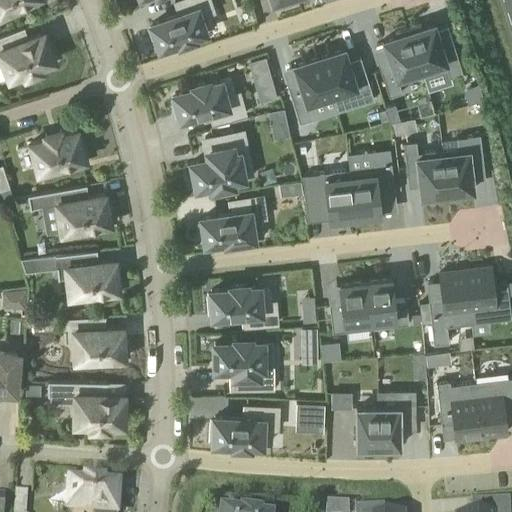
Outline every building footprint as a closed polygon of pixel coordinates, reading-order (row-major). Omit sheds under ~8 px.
[(0,0),(0,14),(30,0),(0,0)] [(209,15),(215,13),(210,0),(181,0),(175,2),(179,15),(152,23),(153,27),(149,28),(154,45),(158,44),(159,47),(178,41),(179,44),(194,39),(193,36),(205,33),(204,30),(213,27),(209,15)] [(76,20),(56,28),(62,40),(82,31),(76,20)] [(420,25),(407,29),(422,77),(446,69),(449,78),(462,73),(453,46),(442,50),(433,24),(421,28),(420,25)] [(22,41),(18,29),(17,29),(0,36),(0,55),(9,78),(23,72),(25,76),(41,70),(39,66),(54,60),(43,32),(22,41)] [(391,66),(380,70),(388,97),(401,92),(399,84),(422,77),(407,29),(395,33),(396,36),(383,40),(385,46),(391,66)] [(343,49),(318,57),(331,98),(347,93),(351,107),(373,100),(364,71),(351,75),(347,61),(343,49)] [(265,57),(248,61),(251,75),(269,70),(265,57)] [(299,82),(287,86),(299,124),(312,119),(308,105),(331,98),(318,57),(293,65),(294,65),(299,82)] [(175,97),(171,98),(176,115),(179,114),(180,118),(195,114),(208,110),(209,114),(212,123),(245,114),(239,92),(233,94),(229,78),(208,84),(207,82),(192,86),(193,88),(174,94),(175,97)] [(272,84),(255,88),(258,102),(276,97),(272,84)] [(481,100),(483,100),(478,85),(463,90),(468,104),(481,100)] [(394,104),(384,107),(389,123),(399,120),(394,104)] [(381,122),(388,120),(385,108),(377,110),(381,122)] [(283,109),(268,112),(270,126),(286,123),(283,109)] [(405,132),(403,120),(392,123),(395,134),(405,132)] [(241,169),(250,167),(242,127),(203,135),(207,156),(190,160),(196,187),(215,183),(216,185),(232,182),(231,180),(243,177),(241,169)] [(30,143),(38,171),(64,165),(65,169),(86,163),(77,130),(30,143)] [(458,148),(441,150),(446,197),(460,195),(459,192),(472,190),(471,180),(469,163),(482,161),(479,135),(456,138),(458,148)] [(415,141),(403,142),(406,170),(417,169),(419,186),(420,196),(433,195),(434,198),(446,197),(441,150),(417,153),(415,141)] [(373,167),(348,169),(354,216),(380,213),(377,193),(394,191),(390,159),(372,161),(373,167)] [(0,191),(9,188),(2,165),(0,165),(0,191)] [(348,169),(323,172),(328,219),(354,216),(348,169)] [(106,194),(90,197),(87,185),(29,196),(31,210),(58,205),(63,232),(111,224),(106,194)] [(202,221),(198,222),(200,239),(204,239),(205,242),(225,239),(225,242),(263,237),(260,218),(265,217),(262,195),(228,200),(229,210),(230,213),(217,215),(201,218),(202,221)] [(25,273),(58,270),(59,279),(68,278),(70,296),(119,290),(115,261),(99,263),(98,250),(20,259),(25,273)] [(490,267),(464,270),(471,323),(488,321),(510,319),(508,298),(511,297),(511,282),(506,283),(506,281),(492,282),(490,267)] [(441,298),(427,300),(433,345),(448,343),(446,326),(470,323),(471,323),(464,270),(438,273),(439,280),(441,298)] [(390,278),(364,281),(370,328),(408,323),(405,299),(393,300),(390,278)] [(269,288),(262,288),(262,282),(250,283),(250,281),(226,283),(226,285),(206,287),(209,320),(240,318),(241,328),(278,325),(276,300),(270,300),(269,288)] [(341,302),(328,304),(331,332),(370,328),(364,281),(338,284),(341,302)] [(25,291),(1,294),(0,309),(0,310),(24,312),(25,291)] [(314,310),(302,311),(303,323),(315,322),(314,310)] [(420,315),(412,316),(413,325),(421,324),(420,315)] [(75,360),(124,358),(123,328),(107,329),(106,316),(64,318),(65,343),(75,342),(75,360)] [(272,341),(266,341),(266,338),(254,338),(254,336),(230,336),(230,339),(210,339),(210,372),(229,372),(229,390),(273,390),(272,341)] [(0,389),(15,391),(18,354),(0,352),(0,389)] [(434,353),(425,354),(426,366),(436,365),(434,353)] [(511,377),(474,382),(480,436),(506,432),(505,425),(504,420),(504,417),(511,415),(511,377)] [(108,395),(108,383),(48,381),(48,396),(75,396),(75,424),(91,425),(91,429),(108,429),(108,425),(124,425),(124,395),(108,395)] [(449,381),(436,383),(441,424),(452,423),(454,437),(454,439),(480,436),(474,382),(449,385),(449,381)] [(377,407),(377,447),(399,446),(398,430),(398,418),(413,418),(413,391),(377,392),(377,407)] [(331,392),(331,408),(350,408),(350,393),(331,392)] [(265,443),(272,443),(272,431),(278,431),(279,406),(242,404),(242,414),(210,413),(209,446),(229,447),(229,450),(252,451),(252,448),(264,449),(265,443)] [(297,404),(297,418),(323,419),(324,405),(297,404)] [(355,407),(356,447),(377,447),(377,407),(355,407)] [(103,486),(103,481),(86,480),(85,484),(70,483),(67,511),(116,511),(118,487),(103,486)] [(472,500),(456,501),(456,511),(511,511),(511,485),(472,486),(472,500)] [(25,511),(27,493),(14,492),(12,511),(25,511)]
